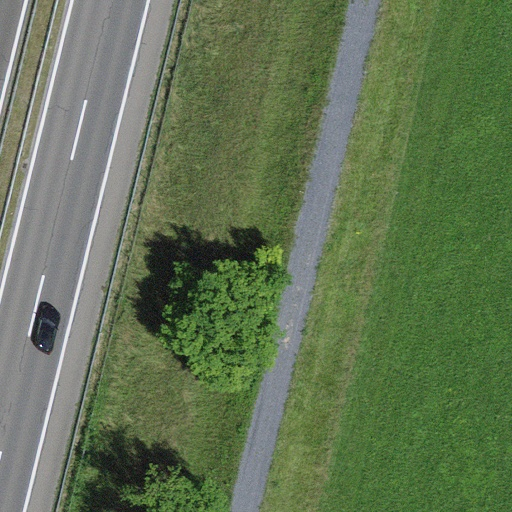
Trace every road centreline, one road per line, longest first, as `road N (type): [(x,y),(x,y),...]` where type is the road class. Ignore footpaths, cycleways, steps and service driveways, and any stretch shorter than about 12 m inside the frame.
road 1 (track): [(366,0),(246,511)]
road 2 (motorway): [(0,455),(111,0)]
